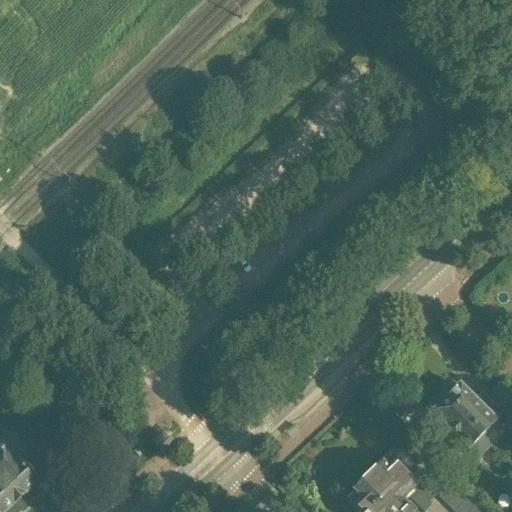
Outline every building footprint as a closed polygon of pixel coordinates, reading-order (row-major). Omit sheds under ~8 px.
[(126,257),(139,271),(149,261),(136,247),(126,257)] [(440,401),(487,449),(504,433),(494,423),(502,416),(482,396),(474,403),(459,388),(458,390),(454,386),(448,385),(438,394),(440,401)] [(487,449),(440,401),(433,400),(427,405),(427,411),(432,416),(430,417),(445,431),(440,436),(451,448),(456,443),(474,462),(487,449)] [(424,452),(440,466),(451,456),(435,441),(424,452)] [(0,484),(18,503),(35,487),(18,469),(17,470),(1,453),(0,454),(0,453),(0,484)] [(365,477),(369,481),(353,497),(365,509),(361,511),(388,511),(396,505),(398,507),(412,493),(400,481),(403,478),(384,459),(365,477)] [(436,496),(421,481),(414,489),(417,491),(429,504),(436,496)] [(8,511),(18,503),(0,484),(0,511),(8,511)] [(446,506),(461,492),(453,484),(438,498),(446,506)] [(429,504),(417,491),(409,499),(422,511),(426,511),(432,506),(429,504)] [(452,511),(455,511),(468,499),(461,492),(446,506),(452,511)] [(471,511),(476,507),(468,499),(455,511),(471,511)]
